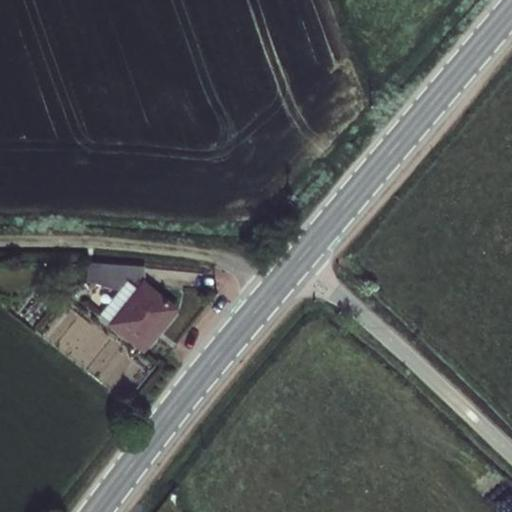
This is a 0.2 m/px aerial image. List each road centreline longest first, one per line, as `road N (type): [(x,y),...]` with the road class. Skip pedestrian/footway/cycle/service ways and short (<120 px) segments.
road 1 (secondary): [(300,258),(511,7)]
road 2 (secondary): [(95,511),(300,258)]
road 3 (track): [(300,258),(0,235)]
road 4 (unclassified): [(511,452),(300,258)]
